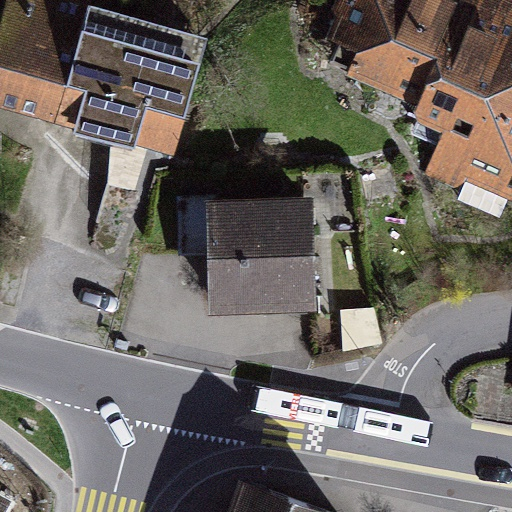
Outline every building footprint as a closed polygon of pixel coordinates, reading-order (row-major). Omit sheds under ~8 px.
[(0,95),(174,141),(206,18),(137,0),(11,0),(5,25),(0,29),(0,95)] [(511,0),(339,0),(321,49),(470,104),(448,163),(511,186),(511,0)] [(325,298),(319,183),(214,188),(220,303),(325,298)] [(337,511),(343,497),(242,463),(225,511),(337,511)] [(0,511),(3,511),(14,490),(0,482),(0,511)]
